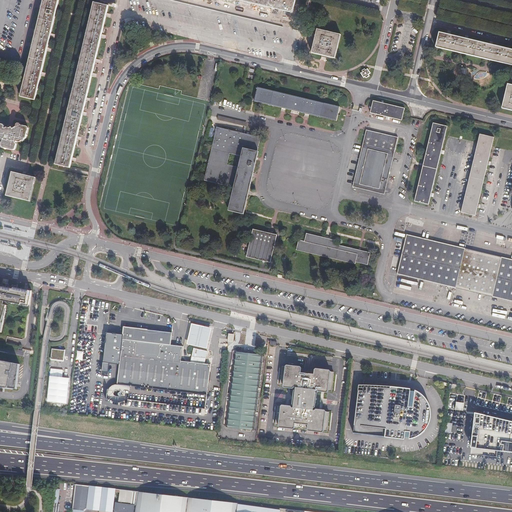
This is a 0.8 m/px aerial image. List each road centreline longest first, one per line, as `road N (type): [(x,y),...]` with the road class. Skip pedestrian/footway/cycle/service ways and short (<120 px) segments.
road 1 (motorway): [(0,461),(469,511)]
road 2 (motorway): [(511,497),(76,445)]
road 3 (tertiary): [(373,90),(185,44),(148,54),(112,95),(87,196),(92,241)]
road 4 (secondary): [(117,293),(511,387)]
road 5 (secondary): [(511,341),(128,249)]
